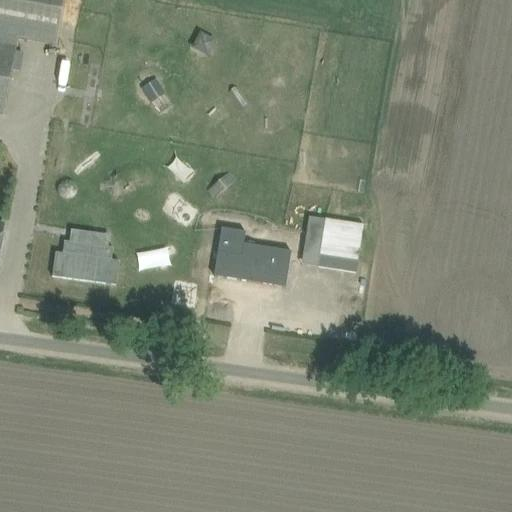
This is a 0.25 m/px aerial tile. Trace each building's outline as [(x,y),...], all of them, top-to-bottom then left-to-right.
[(0,0),(0,114),(4,116),(17,41),(57,48),(65,0),(0,0)] [(143,87),(150,102),(166,95),(159,79),(143,87)] [(229,172),(218,182),(225,189),(235,180),(229,172)] [(322,240),(317,268),(356,274),(360,247),(364,226),(325,220),(325,221),(322,240)] [(53,252),(50,277),(115,286),(118,261),(110,260),(112,247),(63,241),(61,253),(53,252)]
